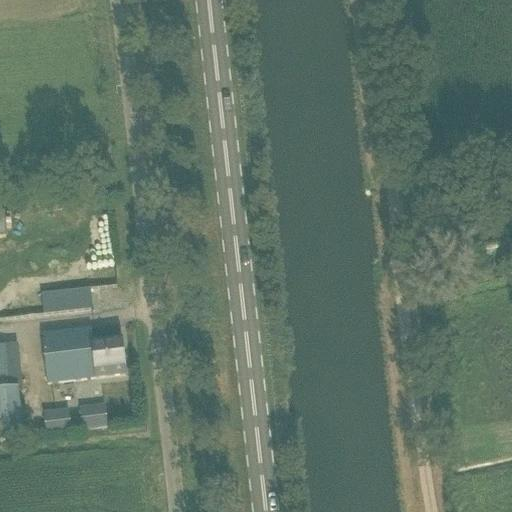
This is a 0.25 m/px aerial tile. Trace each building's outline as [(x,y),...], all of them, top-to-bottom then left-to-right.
[(124,308),(122,286),(91,289),(94,312),(124,308)] [(45,385),(106,379),(126,376),(122,340),(90,344),(89,328),(39,333),(45,385)] [(18,391),(5,392),(0,348),(0,441),(23,439),(18,391)] [(81,408),(83,433),(107,431),(105,407),(81,408)] [(44,414),(47,435),(70,432),(67,411),(44,414)]
